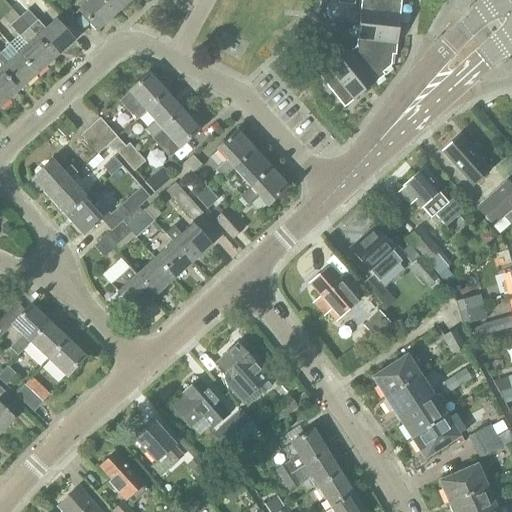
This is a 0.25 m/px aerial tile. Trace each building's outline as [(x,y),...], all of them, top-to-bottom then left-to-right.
[(83,0),(87,4),(77,12),(96,33),(115,17),(99,0),(83,0)] [(99,0),(115,17),(133,0),(132,0),(99,0)] [(397,28),(399,5),(359,1),(357,24),(397,28)] [(35,78),(54,61),(35,40),(27,31),(18,20),(9,28),(16,36),(6,45),(16,57),(35,78)] [(35,40),(54,61),(73,44),(54,23),(35,40)] [(357,24),(354,47),(389,66),(389,65),(388,65),(389,55),(394,56),(397,28),(357,24)] [(331,52),(324,44),(318,50),(325,58),(331,52)] [(389,66),(354,47),(336,62),(361,93),(383,76),(380,72),(387,66),(389,67),(389,66)] [(0,75),(16,94),(35,78),(16,57),(7,65),(0,57),(0,75)] [(343,108),(361,93),(336,62),(318,77),(343,108)] [(0,108),(16,94),(0,75),(0,108)] [(148,76),(128,94),(118,102),(134,121),(144,112),(164,94),(148,76)] [(181,113),(164,94),(144,112),(154,124),(145,132),(152,140),(181,113)] [(199,132),(181,113),(152,140),(169,158),(199,132)] [(99,120),(90,128),(107,147),(116,139),(99,120)] [(107,147),(90,128),(80,137),(97,156),(107,147)] [(216,151),(224,160),(213,169),(223,179),(233,170),(253,152),(236,133),(216,151)] [(458,140),(442,155),(460,176),(461,175),(472,188),(488,174),(482,168),(476,161),(477,161),(458,140)] [(117,155),(125,164),(136,154),(127,145),(117,155)] [(250,189),(270,170),(253,152),(233,170),(250,189)] [(144,163),(136,154),(125,164),(133,172),(144,163)] [(191,156),(172,173),(181,182),(200,166),(191,156)] [(113,159),(102,168),(110,177),(121,168),(113,159)] [(31,181),(48,200),(68,181),(74,176),(67,168),(61,173),(52,163),(31,181)] [(270,170),(250,189),(240,198),(248,207),(258,198),(266,207),(287,189),(270,170)] [(403,190),(398,195),(408,206),(413,202),(420,209),(421,209),(427,216),(443,203),(437,195),(438,194),(420,174),(402,189),(403,190)] [(161,187),(152,177),(144,184),(143,185),(153,195),(161,187)] [(48,200),(65,218),(85,200),(68,181),(48,200)] [(511,188),(506,181),(475,209),(493,229),(511,211),(511,188)] [(190,193),(198,201),(209,192),(200,183),(190,193)] [(173,184),(164,193),(181,211),(190,203),(173,184)] [(140,189),(121,206),(130,215),(149,198),(140,189)] [(217,201),(209,192),(198,201),(206,210),(217,201)] [(85,200),(65,218),(82,237),(102,219),(93,209),(100,202),(93,193),(85,200)] [(134,219),(144,230),(153,222),(143,211),(134,219)] [(224,211),(214,220),(231,238),(241,230),(224,211)] [(121,223),(111,232),(120,242),(120,243),(131,234),(125,227),(121,223)] [(191,227),(181,236),(173,228),(164,236),(172,245),(190,265),(210,247),(191,227)] [(417,227),(405,238),(423,258),(435,248),(417,227)] [(372,231),(349,251),(379,284),(397,267),(396,267),(405,259),(394,247),(389,251),(372,231)] [(102,258),(111,250),(102,240),(93,248),(102,258)] [(190,265),(172,245),(153,261),(172,282),(190,265)] [(153,298),(172,282),(153,261),(135,278),(153,298)] [(135,314),(153,298),(135,278),(127,269),(109,286),(135,314)] [(327,270),(308,286),(318,299),(312,304),(322,316),(326,313),(334,322),(358,302),(340,280),(338,283),(327,270)] [(393,301),(379,284),(368,272),(365,270),(357,278),(385,309),(393,301)] [(459,314),(482,307),(479,296),(456,302),(459,314)] [(21,337),(8,350),(17,357),(29,344),(48,324),(30,306),(23,313),(10,327),(21,337)] [(482,307),(459,314),(462,325),(485,319),(482,307)] [(378,313),(363,327),(375,340),(390,326),(378,313)] [(494,321),(497,332),(511,327),(509,317),(494,321)] [(497,332),(494,321),(480,325),(483,336),(497,332)] [(48,324),(29,344),(48,362),(67,341),(48,324)] [(455,331),(441,338),(451,356),(465,348),(455,331)] [(67,341),(48,362),(65,379),(85,358),(67,341)] [(237,346),(216,365),(232,382),(243,373),(250,381),(252,379),(255,382),(260,378),(257,375),(259,373),(252,365),(253,364),(237,346)] [(371,378),(385,400),(420,377),(405,356),(371,378)] [(7,368),(0,374),(0,381),(6,387),(16,377),(7,368)] [(451,377),(457,387),(470,379),(464,369),(451,377)] [(420,377),(385,400),(398,420),(433,397),(420,377)] [(457,387),(451,377),(439,385),(445,395),(457,387)] [(198,381),(182,395),(185,398),(171,410),(187,429),(201,417),(211,429),(224,417),(214,405),(217,403),(198,381)] [(24,387),(15,396),(34,414),(43,404),(24,387)] [(398,420),(412,441),(446,419),(433,397),(398,420)] [(285,403),(267,418),(276,429),(294,413),(285,403)] [(0,406),(0,435),(15,420),(0,406)] [(446,419),(412,441),(424,460),(458,437),(446,419)] [(474,447),(495,436),(508,430),(504,421),(490,427),(489,426),(468,437),(474,447)] [(151,422),(133,439),(155,463),(164,455),(172,464),(181,457),(172,447),(173,447),(151,422)] [(285,459),(291,460),(275,470),(281,480),(325,452),(312,431),(282,450),(285,455),(285,459)] [(495,436),(474,447),(479,458),(501,447),(495,436)] [(339,473),(325,452),(281,480),(287,490),(309,476),(316,487),(339,473)] [(115,455),(99,469),(111,482),(108,484),(118,494),(121,492),(132,505),(147,491),(142,486),(143,486),(115,455)] [(196,458),(186,466),(202,484),(212,476),(196,458)] [(438,482),(448,506),(486,489),(476,465),(438,482)] [(339,473),(316,487),(330,509),(352,495),(339,473)] [(448,506),(450,511),(494,511),(496,511),(486,489),(448,506)] [(96,511),(77,490),(58,507),(62,511),(96,511)] [(330,509),(324,511),(362,511),(352,495),(330,509)]
